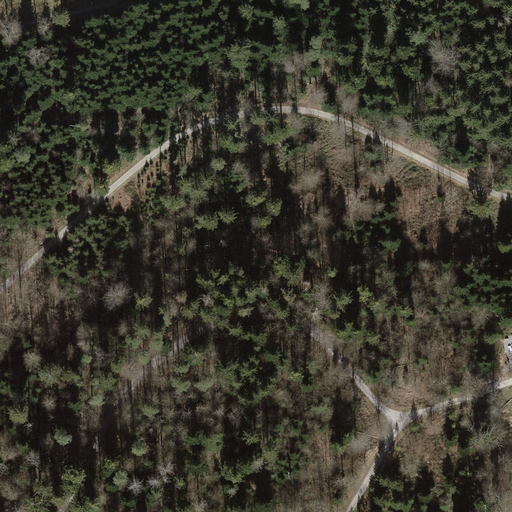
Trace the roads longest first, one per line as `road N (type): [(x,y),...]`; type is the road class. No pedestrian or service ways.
road 1 (track): [(0,289),(162,147),(201,125),(263,108),(325,113),(511,198)]
road 2 (track): [(399,427),(319,334),(285,315),(242,317),(184,339),(145,370),(101,429),(64,511)]
road 3 (track): [(0,97),(52,111),(148,113),(201,125)]
road 4 (track): [(0,33),(129,0)]
road 5 (track): [(511,381),(399,427)]
